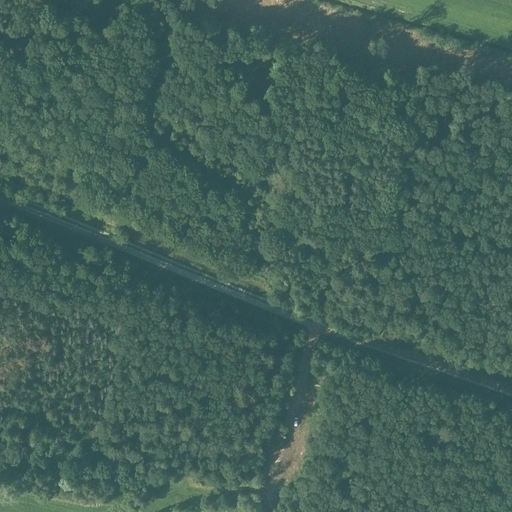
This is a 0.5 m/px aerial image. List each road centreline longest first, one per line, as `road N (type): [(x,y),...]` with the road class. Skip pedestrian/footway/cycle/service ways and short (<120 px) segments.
road 1 (track): [(272,493),(141,485),(97,509),(0,488)]
road 2 (track): [(236,295),(0,197)]
road 3 (track): [(130,0),(76,222)]
road 4 (track): [(0,458),(25,446),(32,361),(59,257)]
road 5 (track): [(316,328),(511,390)]
road 6 (track): [(270,511),(274,467),(302,374)]
